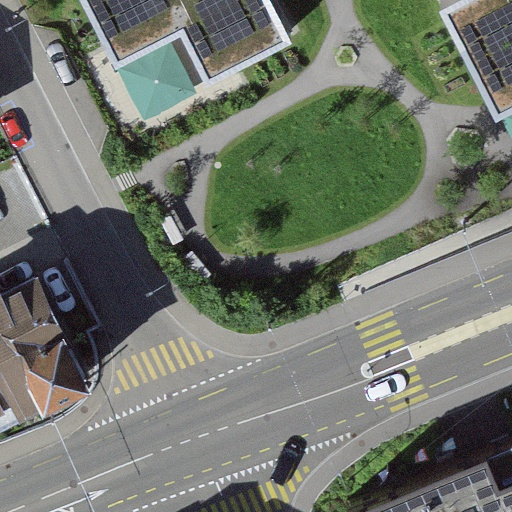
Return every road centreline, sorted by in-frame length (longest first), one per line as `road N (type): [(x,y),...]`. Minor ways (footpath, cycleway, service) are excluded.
road 1 (residential): [(0,61),(192,440)]
road 2 (secondary): [(511,313),(192,440)]
road 3 (secondary): [(192,440),(13,511)]
